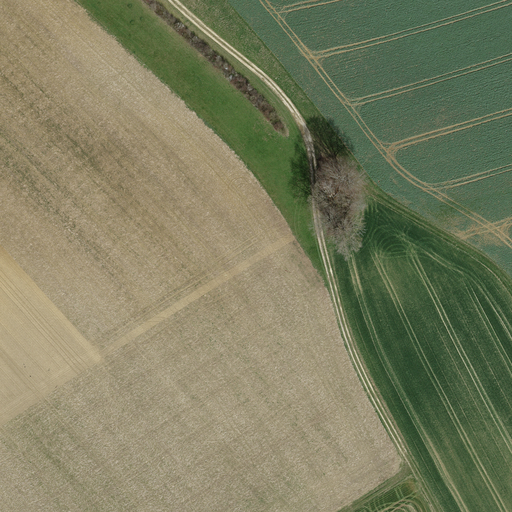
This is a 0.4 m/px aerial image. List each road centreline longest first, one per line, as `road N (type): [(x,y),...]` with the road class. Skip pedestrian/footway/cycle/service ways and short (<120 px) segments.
road 1 (track): [(346,511),(397,469),(401,453),(345,337),(303,130)]
road 2 (track): [(511,289),(379,199),(303,130)]
road 3 (track): [(303,130),(282,98),(171,0)]
